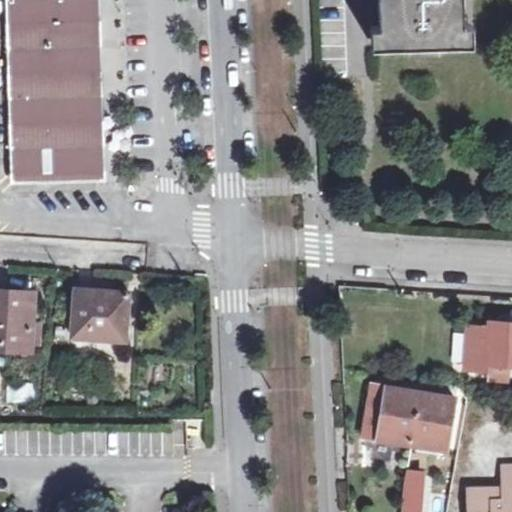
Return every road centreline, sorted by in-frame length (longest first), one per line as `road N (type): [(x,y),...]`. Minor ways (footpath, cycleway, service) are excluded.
road 1 (residential): [(231,234),(511,268)]
road 2 (residential): [(244,511),(231,234)]
road 3 (residential): [(231,234),(221,0)]
road 4 (residential): [(0,248),(135,255)]
